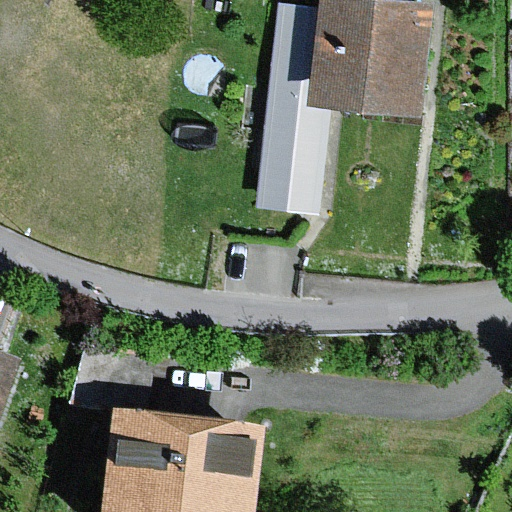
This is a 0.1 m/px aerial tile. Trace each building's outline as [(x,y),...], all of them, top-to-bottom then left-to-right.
[(447,3),(416,0),(338,0),(338,7),(327,103),(340,104),(435,115),(447,3)] [(327,103),(338,7),(287,2),(266,207),(328,214),(340,104),(327,103)] [(122,415),(148,419),(157,357),(86,346),(76,408),(122,415)] [(0,446),(27,369),(0,360),(0,446)] [(148,419),(122,415),(109,511),(266,511),(276,435),(148,419)]
